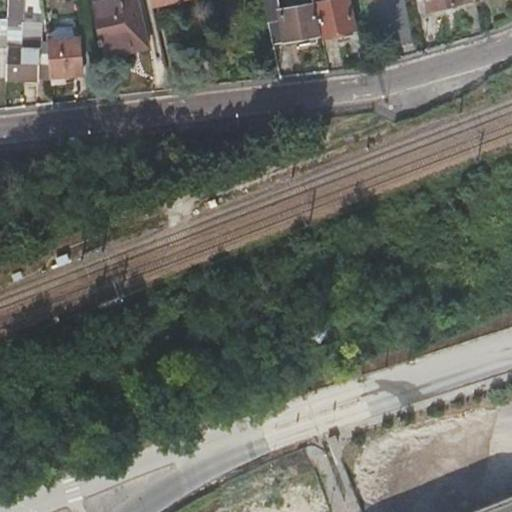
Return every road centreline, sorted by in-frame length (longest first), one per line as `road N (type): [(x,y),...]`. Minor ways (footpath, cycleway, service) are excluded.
road 1 (residential): [(511,45),(378,88),(0,129)]
road 2 (unclassified): [(212,450),(511,351)]
road 3 (unclassified): [(212,450),(172,450),(11,511)]
